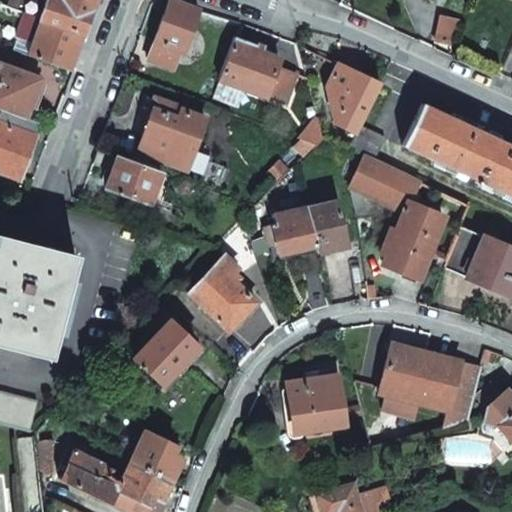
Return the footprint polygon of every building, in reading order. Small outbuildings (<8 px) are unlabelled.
[(56,0),(46,0),(40,17),(42,18),(82,32),(91,8),(93,0),(61,0),(61,2),(56,0)] [(169,0),(168,0),(153,42),(147,59),(172,68),(179,51),(183,52),(198,11),(169,0)] [(42,18),(29,54),(69,69),(79,40),(82,32),(42,18)] [(235,38),(219,79),(264,96),(285,104),(296,75),(276,67),(279,59),(254,49),(255,46),(235,38)] [(0,63),(0,109),(24,118),(37,81),(38,78),(0,63)] [(337,65),(326,87),(330,105),(338,109),(332,122),(355,134),(358,125),(379,85),(337,65)] [(155,100),(136,152),(186,170),(205,118),(155,100)] [(421,104),(402,145),(443,164),(441,168),(451,173),(453,169),(490,186),(488,190),(499,195),(501,191),(511,196),(511,146),(487,135),(421,104)] [(0,109),(0,171),(18,178),(38,124),(24,118),(0,109)] [(319,123),(299,139),(316,146),(323,139),(319,123)] [(355,134),(348,147),(351,149),(363,154),(375,160),(385,138),(358,125),(355,134)] [(299,139),(291,146),(304,158),(316,146),(299,139)] [(351,149),(339,175),(350,180),(363,154),(351,149)] [(97,150),(92,163),(111,171),(105,187),(160,207),(171,176),(97,150)] [(348,185),(381,201),(404,212),(406,213),(410,203),(420,182),(375,160),(363,154),(350,180),(348,185)] [(279,160),(268,171),(277,180),(288,170),(279,160)] [(381,201),(348,185),(355,214),(380,210),(381,201)] [(315,245),(317,252),(331,248),(345,244),(333,200),(305,208),(315,245)] [(417,278),(443,217),(410,203),(406,213),(404,212),(382,263),(400,271),(417,278)] [(305,207),(272,214),(274,226),(272,227),(278,253),(296,249),(315,245),(305,208),(305,207)] [(511,249),(460,227),(442,268),(475,282),(508,296),(511,286),(511,249)] [(0,235),(0,345),(47,358),(74,255),(0,235)] [(223,255),(187,293),(226,331),(240,316),(254,302),(229,277),(237,268),(223,255)] [(160,384),(180,363),(187,370),(195,362),(203,354),(168,319),(131,358),(160,384)] [(417,402),(448,411),(444,427),(468,421),(478,378),(482,365),(437,354),(392,344),(378,393),(386,395),(417,402)] [(286,382),(292,432),(343,425),(336,375),(325,376),(324,371),(310,373),(310,379),(298,381),(286,382)] [(493,386),(475,401),(484,412),(487,410),(502,397),(493,386)] [(0,391),(0,420),(29,428),(36,400),(0,391)] [(511,443),(511,401),(505,394),(502,397),(487,410),(482,424),(495,424),(511,443)] [(382,409),(412,417),(417,402),(386,395),(382,409)] [(511,457),(511,443),(495,424),(482,424),(487,410),(484,412),(483,412),(475,437),(493,441),(509,459),(511,457)] [(34,429),(40,436),(48,429),(43,422),(34,429)] [(143,431),(130,459),(131,460),(171,479),(175,469),(180,459),(171,455),(176,446),(143,431)] [(36,439),(40,473),(50,477),(52,439),(36,439)] [(65,465),(57,480),(110,504),(124,476),(101,466),(105,458),(74,444),(71,451),(66,449),(59,462),(65,465)] [(171,479),(131,460),(124,476),(110,504),(127,511),(151,511),(154,507),(147,504),(148,503),(143,502),(147,494),(160,500),(165,489),(171,479)] [(361,511),(353,484),(317,495),(322,511),(361,511)] [(392,511),(393,511),(385,486),(359,493),(363,511),(392,511)]
